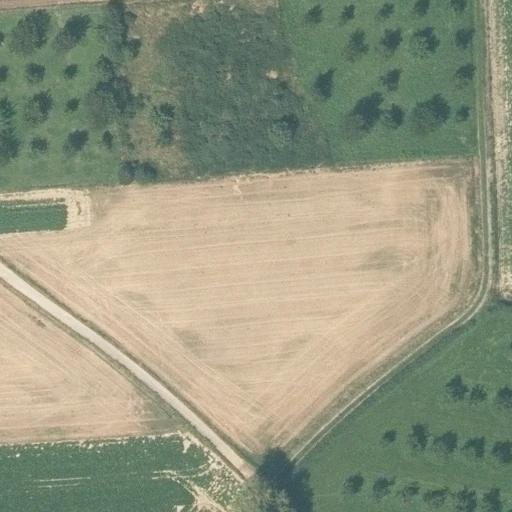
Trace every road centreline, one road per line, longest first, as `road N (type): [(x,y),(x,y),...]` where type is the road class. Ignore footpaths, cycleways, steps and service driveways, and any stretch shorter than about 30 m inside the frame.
road 1 (track): [(479,0),(479,299),(331,423),(255,511)]
road 2 (track): [(283,511),(179,409),(0,271)]
